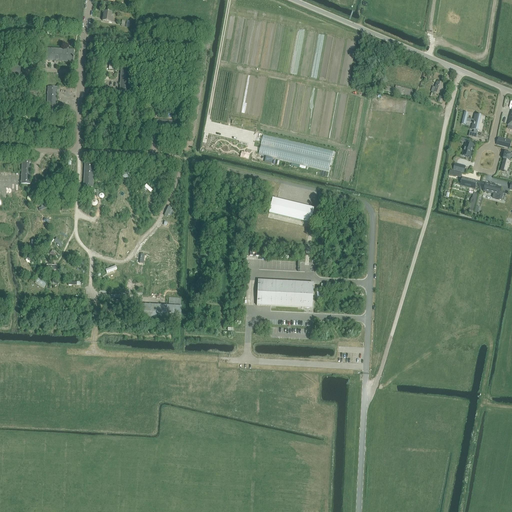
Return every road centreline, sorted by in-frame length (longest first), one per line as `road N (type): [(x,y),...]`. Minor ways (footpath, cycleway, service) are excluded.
road 1 (track): [(365,394),(379,375),(427,217),(461,70)]
road 2 (unclassified): [(504,88),(295,0)]
road 3 (track): [(482,399),(491,352),(489,338),(478,333),(374,384)]
road 4 (unknown): [(228,0),(208,111),(212,127),(246,139)]
road 5 (track): [(94,353),(220,359)]
road 6 (track): [(79,91),(131,97),(147,109),(151,155)]
